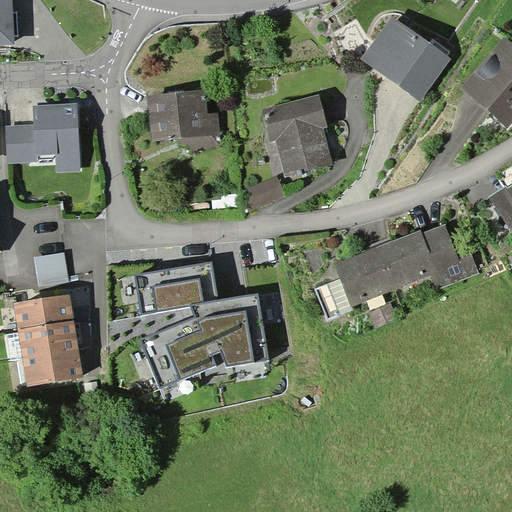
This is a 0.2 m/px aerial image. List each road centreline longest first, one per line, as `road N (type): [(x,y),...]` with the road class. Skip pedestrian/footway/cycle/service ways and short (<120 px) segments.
road 1 (residential): [(511,148),(447,183),(354,214),(178,234),(139,231),(120,204),(103,72)]
road 2 (unknown): [(9,76),(11,274)]
